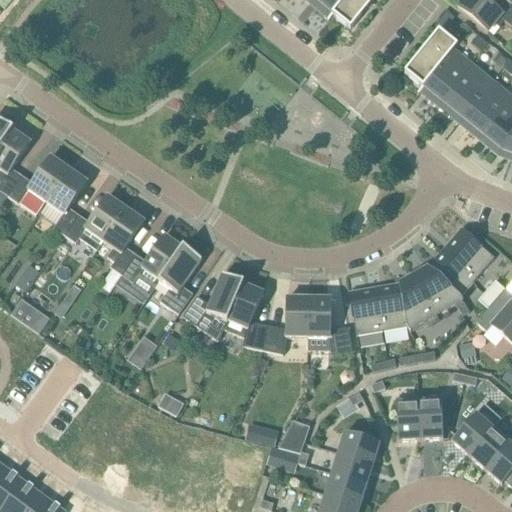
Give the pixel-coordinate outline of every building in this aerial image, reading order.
[(345,0),(313,0),(312,3),(317,7),(316,9),(329,20),(345,0)] [(333,17),(351,31),(376,0),(345,0),(329,20),(328,22),(329,23),(333,17)] [(511,7),(502,0),(461,0),(459,3),(461,5),(457,10),(488,35),(495,26),(500,30),(505,23),(511,29),(511,7)] [(454,20),(446,14),(439,24),(446,30),(454,20)] [(421,94),(454,53),(458,48),(439,33),(405,75),(422,89),(418,94),(419,95),(421,94)] [(476,36),(469,44),(481,53),(487,45),(476,36)] [(421,94),(437,107),(470,66),(454,53),(421,94)] [(497,53),(491,61),(500,68),(506,61),(497,53)] [(511,64),(508,61),(502,69),(511,76),(511,64)] [(455,119),(461,123),(492,84),(470,66),(437,107),(454,121),(455,119)] [(482,144),(511,106),(511,99),(492,84),(461,123),(466,128),(465,130),(482,144)] [(504,159),(504,157),(511,140),(511,106),(482,144),(500,158),(504,159)] [(0,152),(13,133),(14,132),(0,122),(0,152)] [(31,145),(13,133),(0,152),(0,185),(1,186),(0,187),(0,193),(8,200),(23,179),(13,172),(31,145)] [(33,186),(23,179),(8,200),(19,207),(29,194),(47,205),(69,172),(51,160),(33,186)] [(65,239),(80,218),(69,211),(88,185),(84,182),(87,178),(76,171),(73,175),(69,172),(47,205),(64,217),(54,231),(65,239)] [(80,218),(65,239),(76,247),(80,242),(97,254),(103,245),(126,212),(108,199),(90,225),(80,218)] [(111,271),(122,279),(137,258),(126,251),(145,224),(140,221),(142,218),(132,212),(130,214),(126,212),(103,245),(113,252),(107,260),(115,265),(111,271)] [(3,238),(9,241),(13,235),(8,231),(3,238)] [(462,232),(445,252),(478,280),(495,261),(462,232)] [(147,265),(137,258),(122,279),(133,286),(138,280),(154,291),(159,285),(160,284),(183,250),(165,239),(147,265)] [(183,250),(160,284),(159,285),(170,292),(161,305),(179,318),(193,297),(183,290),(202,263),(183,250)] [(445,252),(428,271),(461,300),(478,280),(445,252)] [(428,270),(400,286),(400,287),(408,330),(410,335),(457,308),(464,304),(461,300),(428,271),(428,270)] [(224,333),(244,287),(244,286),(239,284),(240,281),(230,277),(229,280),(223,277),(210,308),(197,299),(183,320),(205,336),(218,345),(224,333)] [(26,294),(31,288),(20,281),(15,287),(26,294)] [(478,303),(488,312),(506,292),(496,283),(478,303)] [(264,296),(244,287),(224,333),(245,342),(243,349),(263,354),(269,329),(251,325),(264,296)] [(400,287),(375,291),(382,334),(408,330),(400,287)] [(59,310),(67,315),(81,294),(74,289),(59,310)] [(375,291),(349,296),(357,339),(382,334),(375,291)] [(511,297),(506,292),(488,312),(476,325),(487,335),(493,328),(511,345),(511,297)] [(21,300),(10,314),(37,335),(48,321),(21,300)] [(269,329),(263,354),(283,358),(286,342),(308,342),(309,301),(287,301),(286,333),(269,329)] [(331,355),(332,359),(353,355),(349,330),(331,333),(331,301),(319,301),(309,301),(308,342),(308,354),(331,355)] [(464,304),(457,308),(463,319),(470,315),(464,304)] [(172,353),(179,344),(171,338),(164,348),(172,353)] [(471,343),(457,346),(461,361),(475,358),(471,343)] [(434,354),(423,356),(424,364),(436,362),(434,354)] [(147,364),(134,355),(128,364),(140,373),(147,364)] [(423,356),(411,359),(412,367),(424,364),(423,356)] [(411,359),(399,361),(401,369),(412,367),(411,359)] [(395,362),(383,365),(385,372),(397,370),(395,362)] [(383,365),(371,367),(373,375),(385,372),(383,365)] [(511,370),(503,380),(511,388),(511,370)] [(464,386),(466,378),(454,375),(452,384),(464,386)] [(466,378),(464,386),(476,389),(478,381),(466,378)] [(371,388),(374,396),(386,391),(383,384),(371,388)] [(349,402),(353,409),(364,403),(359,396),(349,402)] [(398,445),(421,443),(419,399),(396,400),(398,445)] [(419,399),(421,443),(443,442),(441,403),(420,404),(420,399),(419,399)] [(171,417),(177,420),(184,407),(180,405),(176,406),(171,417)] [(476,417),(452,444),(469,459),(493,431),(476,417)] [(273,450),(277,432),(263,429),(258,446),(273,450)] [(493,431),(469,459),(485,473),(509,445),(493,431)] [(300,457),(306,440),(287,434),(278,451),(300,457)] [(345,435),(338,456),(373,467),(380,446),(345,435)] [(511,441),(509,445),(485,473),(489,477),(502,488),(505,485),(511,491),(511,441)] [(302,455),(298,466),(306,469),(310,457),(302,455)] [(338,456),(332,477),(367,488),(373,467),(338,456)] [(2,467),(0,469),(0,511),(2,511),(24,483),(2,467)] [(361,509),(367,488),(332,477),(325,498),(361,509)] [(24,483),(2,511),(35,511),(45,499),(24,483)] [(359,511),(361,509),(325,498),(320,511),(359,511)] [(63,511),(45,499),(35,511),(63,511)] [(260,511),(263,511),(271,511),(274,506),(262,503),(260,511)]
